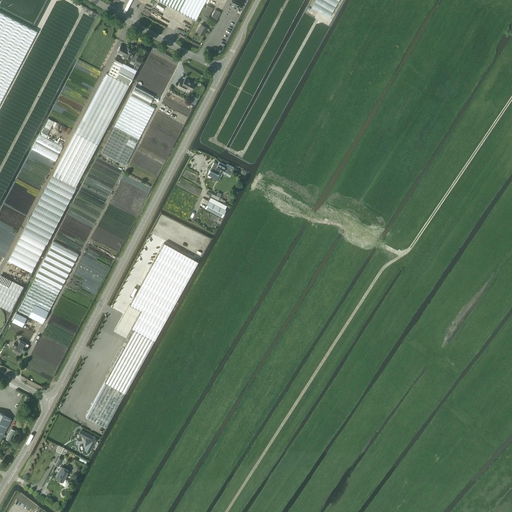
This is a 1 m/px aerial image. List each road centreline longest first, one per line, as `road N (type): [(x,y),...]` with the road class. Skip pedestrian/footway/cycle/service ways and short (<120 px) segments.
road 1 (unclassified): [(43,400),(222,70)]
road 2 (track): [(328,0),(238,154),(212,141),(288,0)]
road 3 (track): [(186,52),(21,367)]
road 4 (track): [(283,205),(401,255),(511,97)]
road 5 (track): [(226,511),(384,267),(401,255)]
road 6 (track): [(0,270),(130,22)]
road 7 (track): [(67,0),(83,8),(0,169)]
road 8 (unclassified): [(222,70),(91,0)]
